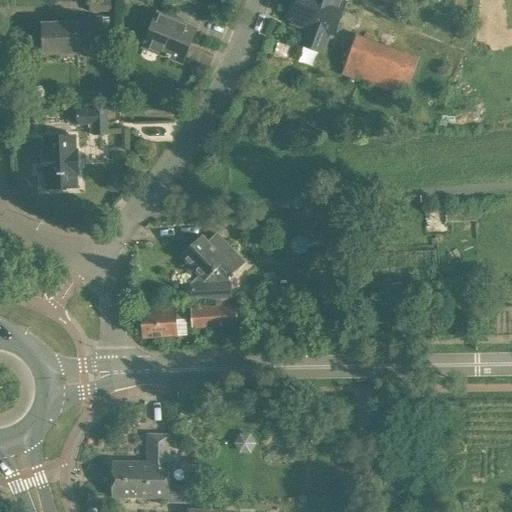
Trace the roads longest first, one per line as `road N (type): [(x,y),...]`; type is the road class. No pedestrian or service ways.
road 1 (tertiary): [(121,366),(511,365)]
road 2 (residential): [(101,260),(216,99),(257,0)]
